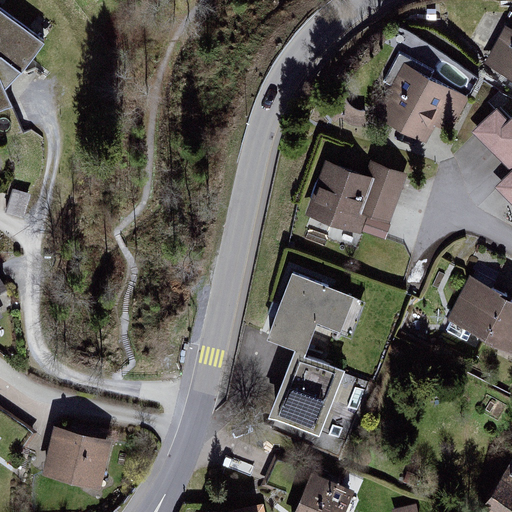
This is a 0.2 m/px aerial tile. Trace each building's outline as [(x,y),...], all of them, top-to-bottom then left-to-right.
[(0,113),(12,108),(6,92),(22,74),(45,44),(0,10),(0,57),(4,60),(0,61),(0,113)] [(511,30),(508,29),(487,70),(511,81),(511,30)] [(438,74),(403,56),(387,88),(395,92),(380,121),(426,145),(438,124),(455,132),(470,102),(433,83),(438,74)] [(511,118),(502,107),(471,136),(509,177),(496,189),(511,206),(511,118)] [(377,184),(330,167),(311,217),(364,236),(371,218),(393,226),(410,178),(382,168),(377,184)] [(361,301),(294,275),(269,341),(295,350),(269,418),(324,439),(348,376),(307,361),(320,327),(347,337),(361,301)] [(511,299),(471,280),(450,323),(511,353),(511,299)] [(114,444),(61,429),(47,478),(100,493),(114,444)] [(316,466),(313,473),(277,458),(266,484),(302,499),(296,511),(340,511),(350,490),(326,479),(329,472),(316,466)] [(511,511),(511,471),(484,511),(511,511)] [(400,502),(393,504),(394,511),(418,511),(416,498),(407,500),(406,494),(399,496),(400,502)]
